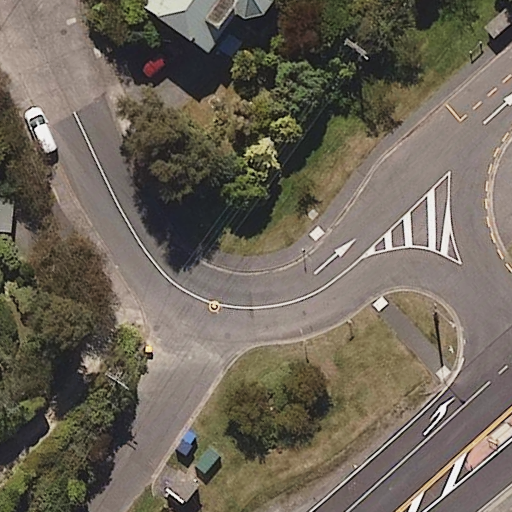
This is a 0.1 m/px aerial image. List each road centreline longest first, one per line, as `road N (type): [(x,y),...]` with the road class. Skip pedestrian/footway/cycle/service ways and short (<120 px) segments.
road 1 (residential): [(50,58),(104,184),(182,292),(237,308),(304,296),(337,280),(416,213)]
road 2 (residential): [(511,326),(416,213)]
road 3 (residential): [(416,213),(472,136),(511,101)]
road 4 (trunk): [(511,422),(413,511)]
